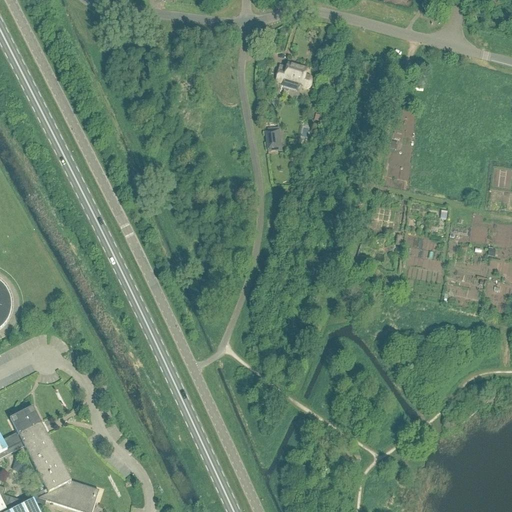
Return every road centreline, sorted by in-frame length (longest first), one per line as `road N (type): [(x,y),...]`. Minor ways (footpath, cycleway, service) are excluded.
road 1 (primary): [(232,511),(0,33)]
road 2 (unclassified): [(192,369),(9,0)]
road 3 (unclassified): [(192,369),(221,351),(256,248),(259,198),(241,85),(245,25)]
road 4 (unclassified): [(511,64),(308,11),(245,25)]
road 5 (track): [(415,38),(350,252)]
road 6 (unclassified): [(245,25),(82,0)]
road 7 (unclassified): [(258,511),(192,369)]
